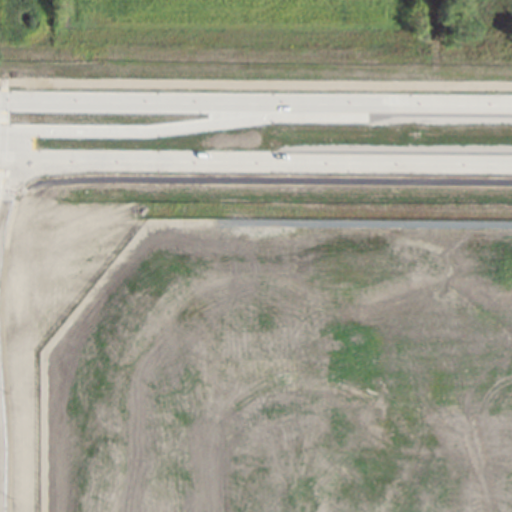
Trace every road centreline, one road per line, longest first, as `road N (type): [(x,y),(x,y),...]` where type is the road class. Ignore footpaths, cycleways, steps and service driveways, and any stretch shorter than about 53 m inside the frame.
road 1 (tertiary): [(511,104),(0,99)]
road 2 (tertiary): [(42,157),(511,161)]
road 3 (tertiary): [(303,102),(276,115),(143,131),(0,135)]
